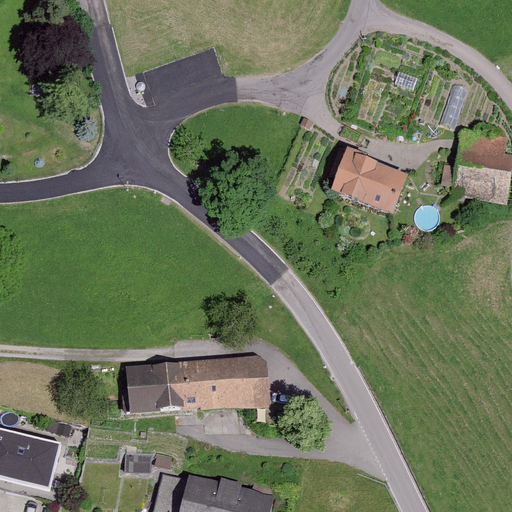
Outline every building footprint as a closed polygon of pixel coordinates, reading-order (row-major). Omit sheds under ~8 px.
[(508,141),(462,134),(453,198),(508,206),(511,182),(511,157),(505,157),(508,141)] [(410,180),(339,153),(329,180),(336,183),(332,196),(396,220),(410,180)] [(267,359),(126,369),(130,421),(271,411),(267,359)] [(0,481),(49,493),(60,447),(0,432),(0,481)] [(272,511),(276,499),(163,472),(153,511),(272,511)]
